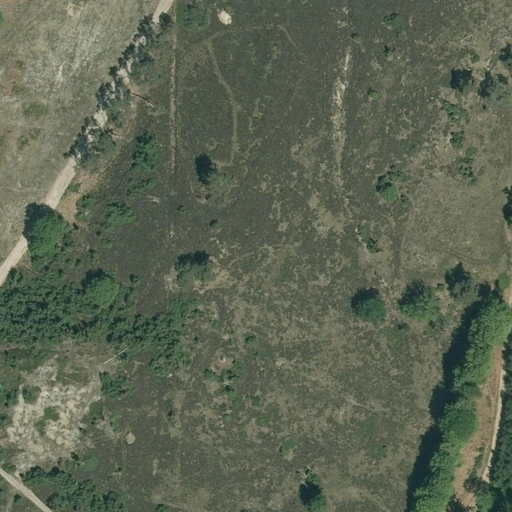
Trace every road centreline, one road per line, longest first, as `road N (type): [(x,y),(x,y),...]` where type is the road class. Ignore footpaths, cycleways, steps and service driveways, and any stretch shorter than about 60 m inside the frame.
road 1 (track): [(0,274),(89,147),(168,0)]
road 2 (track): [(481,501),(511,310)]
